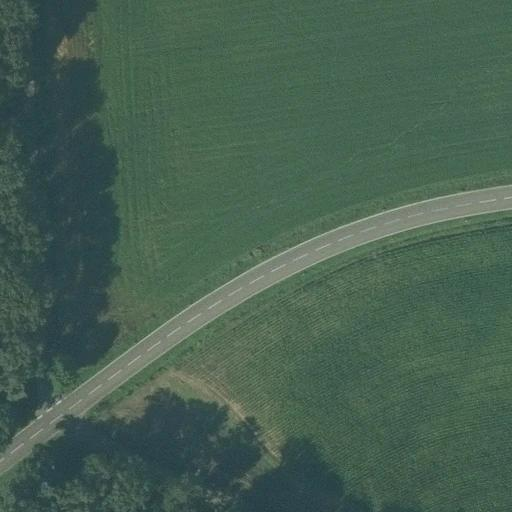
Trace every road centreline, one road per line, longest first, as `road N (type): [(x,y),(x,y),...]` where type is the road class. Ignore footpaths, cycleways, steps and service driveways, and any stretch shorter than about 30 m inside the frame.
road 1 (secondary): [(511,197),(395,220),(284,264),(174,329),(58,415)]
road 2 (unclassified): [(58,415),(40,387),(22,0)]
